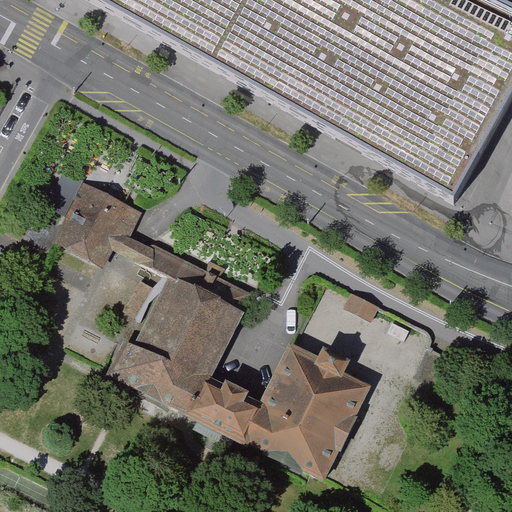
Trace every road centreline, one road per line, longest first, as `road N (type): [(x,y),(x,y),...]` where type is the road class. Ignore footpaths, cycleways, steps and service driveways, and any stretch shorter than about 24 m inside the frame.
road 1 (tertiary): [(511,292),(437,260),(63,52)]
road 2 (residential): [(63,52),(0,170)]
